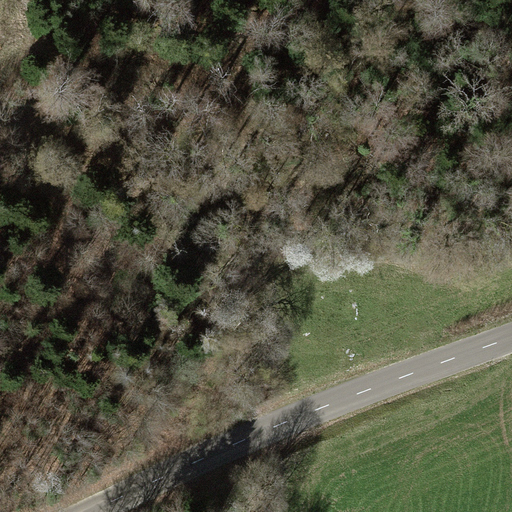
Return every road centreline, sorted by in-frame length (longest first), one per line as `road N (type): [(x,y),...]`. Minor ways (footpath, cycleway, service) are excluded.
road 1 (motorway): [(0,90),(308,77),(511,58)]
road 2 (unclassified): [(511,337),(277,426),(99,511)]
